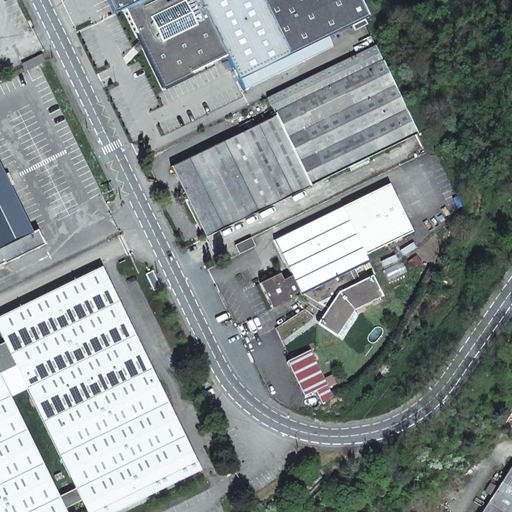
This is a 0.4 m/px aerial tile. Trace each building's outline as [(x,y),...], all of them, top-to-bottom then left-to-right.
[(124,10),(144,0),(107,0),(114,15),(124,10)] [(359,0),(144,0),(124,10),(163,90),(192,76),(191,74),(226,57),(243,91),(252,87),(247,77),(327,38),(368,17),(359,0)] [(327,38),(247,77),(252,87),(332,48),(327,38)] [(309,187),(417,134),(374,45),(266,98),(275,116),(309,187)] [(25,54),(18,57),(23,68),(43,58),(42,54),(28,61),(25,54)] [(43,58),(23,68),(25,71),(45,62),(43,58)] [(275,116),(171,167),(183,193),(182,194),(203,239),(309,187),(275,116)] [(0,164),(0,265),(4,264),(4,265),(44,245),(37,230),(33,232),(0,164)] [(389,184),(274,241),(291,276),(299,292),(301,295),(303,294),(322,285),(339,276),(350,271),(369,262),(365,255),(412,232),(389,184)] [(251,238),(235,246),(239,254),(255,247),(251,238)] [(0,334),(4,343),(16,366),(75,488),(81,500),(86,511),(115,511),(201,470),(102,267),(0,316),(0,334)] [(161,288),(152,271),(145,274),(154,291),(161,288)] [(322,285),(303,294),(316,304),(327,310),(319,322),(318,324),(333,332),(350,307),(377,293),(370,277),(356,284),(350,271),(339,276),(343,285),(327,293),(322,285)] [(259,284),(272,309),(292,299),(290,296),(299,292),(291,276),(283,280),(279,274),(259,284)] [(339,276),(322,285),(327,293),(343,285),(339,276)] [(0,345),(0,373),(16,366),(4,343),(0,345)] [(310,352),(286,363),(303,398),(316,392),(322,404),(333,399),(310,352)] [(0,376),(0,511),(66,511),(64,508),(59,496),(0,376)] [(511,511),(511,464),(480,511),(511,511)] [(81,500),(75,488),(59,496),(64,508),(81,500)]
